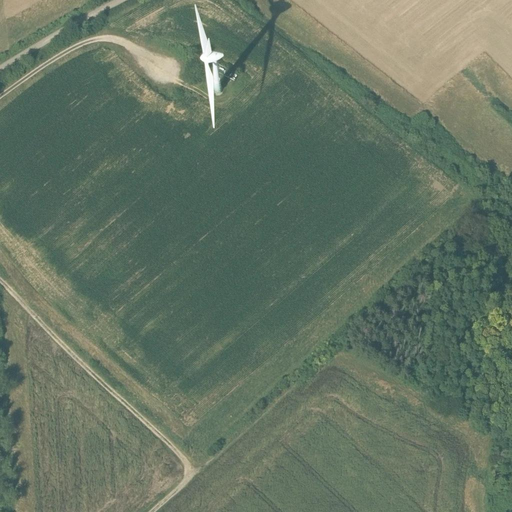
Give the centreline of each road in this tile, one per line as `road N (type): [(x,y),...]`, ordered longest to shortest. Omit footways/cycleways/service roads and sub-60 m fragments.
road 1 (track): [(195,469),(0,283)]
road 2 (track): [(158,72),(115,37),(94,39),(0,96)]
road 3 (unclassified): [(0,69),(114,0)]
